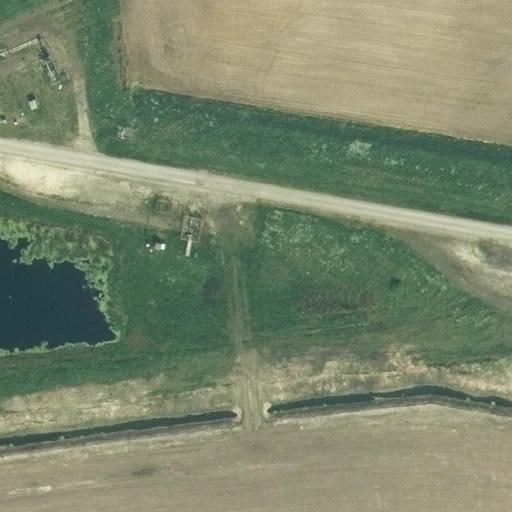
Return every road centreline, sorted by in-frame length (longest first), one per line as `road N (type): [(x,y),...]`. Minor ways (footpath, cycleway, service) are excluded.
road 1 (track): [(0,146),(511,232)]
road 2 (track): [(388,211),(451,276),(511,305)]
